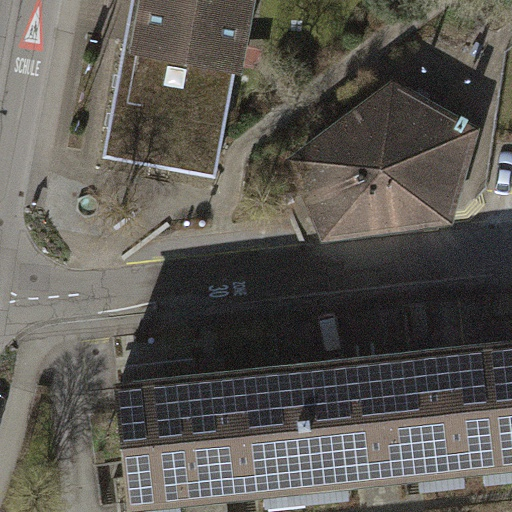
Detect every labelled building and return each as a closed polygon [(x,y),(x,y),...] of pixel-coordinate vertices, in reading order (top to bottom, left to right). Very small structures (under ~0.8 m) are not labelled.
[(138,0),(109,158),(218,179),(238,71),(251,73),(264,0),(138,0)] [(486,137),(489,128),(393,82),(289,157),(328,240),(460,222),(474,227),(500,141),(486,137)] [(511,340),(302,364),(316,485),(511,461),(511,340)] [(316,485),(302,364),(124,384),(138,505),(229,494),(316,485)] [(231,511),(229,494),(138,505),(139,511),(231,511)]
